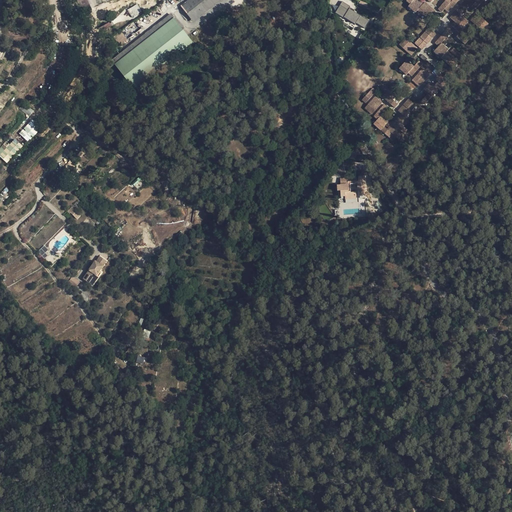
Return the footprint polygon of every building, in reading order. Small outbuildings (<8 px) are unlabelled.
[(89,5),(87,0),(78,0),(77,1),(81,9),(89,5)] [(187,0),(180,6),(193,22),(221,0),(187,0)] [(415,13),(423,4),(418,0),(406,0),(403,4),(414,14),(415,13)] [(448,12),(458,0),(452,0),(445,0),(445,1),(438,9),(441,12),(444,9),(448,12)] [(436,11),(425,2),(423,4),(415,13),(426,23),(436,11)] [(356,23),(365,29),(369,22),(348,9),(349,7),(342,3),(336,12),(355,25),(356,23)] [(131,17),(142,12),(138,4),(127,9),(131,17)] [(466,19),(456,10),(450,17),(459,26),(466,19)] [(108,63),(111,67),(115,65),(174,18),(174,17),(171,13),(108,63)] [(488,23),(476,13),(471,19),(483,30),(488,23)] [(174,18),(115,65),(134,89),(193,42),(174,18)] [(101,31),(111,26),(110,22),(99,28),(101,31)] [(422,50),(438,32),(430,25),(414,43),(422,50)] [(469,40),(460,32),(456,37),(466,45),(469,40)] [(449,49),(441,43),(445,39),(441,36),(435,43),(438,46),(433,52),(441,58),(455,70),(461,63),(448,51),(449,49)] [(411,56),(416,50),(403,39),(399,45),(411,56)] [(412,77),(423,64),(419,61),(414,66),(407,60),(399,69),(406,75),(408,73),(412,77)] [(419,87),(430,74),(423,68),(412,80),(419,87)] [(442,86),(448,78),(440,72),(434,79),(438,82),(434,85),(439,89),(443,94),(447,90),(442,86)] [(425,105),(439,89),(434,85),(430,81),(423,89),(428,93),(421,101),(425,105)] [(396,96),(384,85),(381,89),(386,93),(382,97),(395,108),(398,104),(393,100),(396,96)] [(365,103),(376,91),(373,88),(362,100),(365,103)] [(372,115),(383,102),(375,96),(364,108),(372,115)] [(17,97),(0,116),(0,128),(23,102),(17,97)] [(405,117),(416,106),(408,99),(398,110),(401,114),(405,117)] [(384,127),(388,122),(381,116),(388,107),(384,104),(373,116),(377,120),(373,124),(381,131),(381,130),(384,127)] [(21,109),(29,116),(33,111),(24,105),(21,109)] [(404,127),(409,121),(405,117),(401,114),(392,123),(405,134),(408,130),(404,127)] [(19,133),(28,142),(39,130),(30,121),(19,133)] [(403,136),(390,125),(387,129),(384,127),(381,130),(393,141),(396,137),(399,140),(403,136)] [(0,153),(0,157),(6,163),(22,146),(14,139),(0,153)] [(72,171),(71,170),(73,168),(69,163),(66,166),(67,166),(60,173),(63,176),(64,175),(66,177),(72,171)] [(345,196),(345,199),(356,198),(356,192),(351,192),(350,184),(358,183),(359,196),(364,195),(364,192),(365,191),(364,176),(359,176),(359,181),(348,181),(347,178),(340,179),(340,185),(337,186),(337,191),(340,191),(341,196),(345,196)] [(132,184),(137,188),(142,182),(137,178),(132,184)] [(318,205),(327,221),(335,217),(326,201),(318,205)] [(76,204),(67,213),(69,214),(70,213),(73,216),(77,212),(74,208),(77,205),(76,204)] [(106,261),(100,256),(96,261),(95,261),(83,279),(89,283),(93,277),(97,279),(101,273),(99,272),(106,261)] [(72,277),(68,282),(75,289),(80,282),(72,277)] [(129,348),(122,358),(126,361),(133,351),(129,348)] [(138,355),(136,362),(143,364),(145,357),(138,355)]
